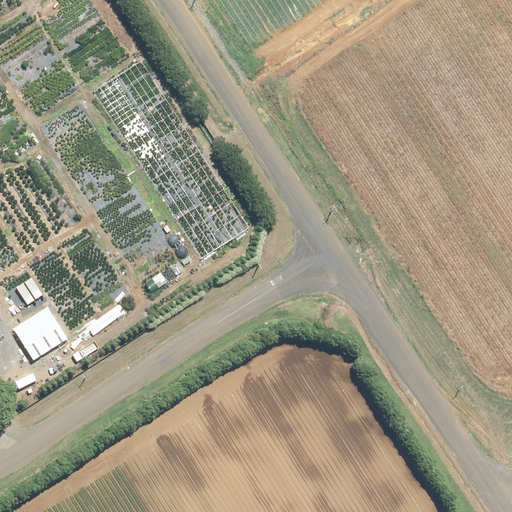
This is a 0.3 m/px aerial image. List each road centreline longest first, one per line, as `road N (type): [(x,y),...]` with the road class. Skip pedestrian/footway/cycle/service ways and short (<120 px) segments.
road 1 (unclassified): [(334,251),(0,468)]
road 2 (unclassified): [(334,251),(501,511)]
road 3 (unclassified): [(168,0),(334,251)]
